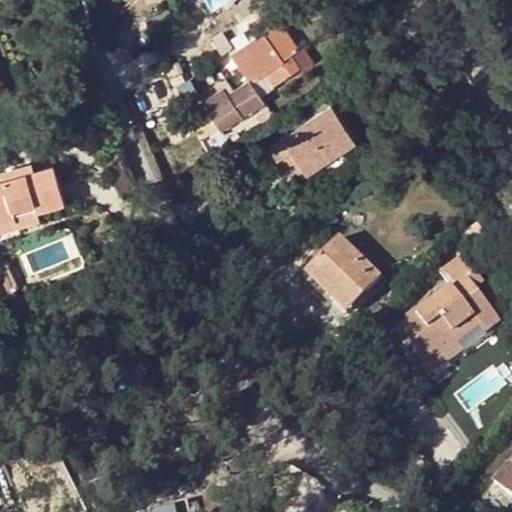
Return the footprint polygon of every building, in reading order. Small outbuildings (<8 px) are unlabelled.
[(270,6),(248,22),(256,33),(232,51),(251,80),(229,95),(225,89),(204,103),(222,131),(266,102),(261,94),(274,84),(300,65),(292,53),(300,46),(270,6)] [(175,20),(171,8),(146,17),(151,29),(175,20)] [(270,144),(278,156),(292,148),(307,172),(357,139),(332,103),(270,144)] [(292,148),(278,156),(293,181),(307,172),(292,148)] [(32,162),(18,166),(20,173),(35,169),(32,162)] [(0,178),(0,220),(14,217),(13,212),(33,206),(34,210),(65,201),(54,164),(35,169),(20,173),(18,166),(0,171),(2,178),(0,178)] [(0,227),(36,218),(34,210),(33,206),(13,212),(14,217),(0,220),(0,227)] [(355,282),(366,293),(380,277),(338,237),(305,272),(336,302),(355,282)] [(275,265),(265,245),(224,268),(248,310),(273,295),(261,273),(275,265)] [(478,320),(486,331),(500,320),(476,286),(483,280),(464,254),(440,270),(451,285),(406,317),(410,322),(398,331),(405,342),(403,343),(407,348),(414,343),(429,364),(448,349),(444,344),(478,320)] [(355,282),(336,302),(347,312),(366,293),(355,282)] [(432,369),(486,331),(478,320),(444,344),(448,349),(429,364),(432,369)] [(110,401),(92,387),(80,402),(97,417),(110,401)] [(511,460),(497,478),(511,490),(511,460)] [(511,511),(511,505),(491,488),(482,498),(498,511),(511,511)] [(498,511),(482,498),(470,511),(498,511)] [(175,511),(173,502),(149,507),(150,511),(175,511)]
